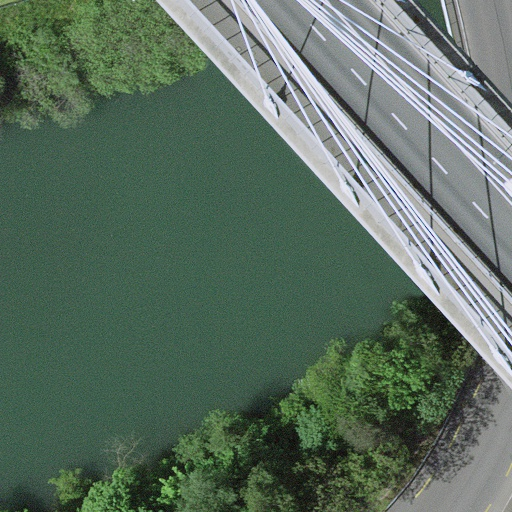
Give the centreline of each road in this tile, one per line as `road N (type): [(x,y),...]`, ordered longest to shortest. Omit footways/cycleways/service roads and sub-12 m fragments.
road 1 (primary): [(320,0),(511,210)]
road 2 (unclassified): [(459,511),(495,453),(511,394)]
